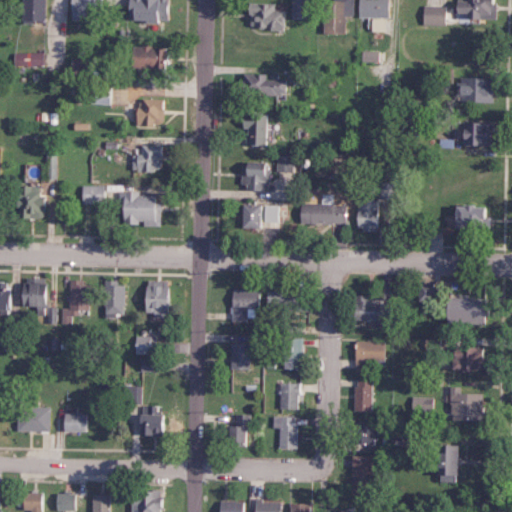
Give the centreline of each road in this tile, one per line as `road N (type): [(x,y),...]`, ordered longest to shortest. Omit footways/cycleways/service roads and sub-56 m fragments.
road 1 (residential): [(511,266),(0,252)]
road 2 (residential): [(191,511),(203,0)]
road 3 (residential): [(192,468),(324,466),(326,260)]
road 4 (residential): [(192,468),(0,461)]
